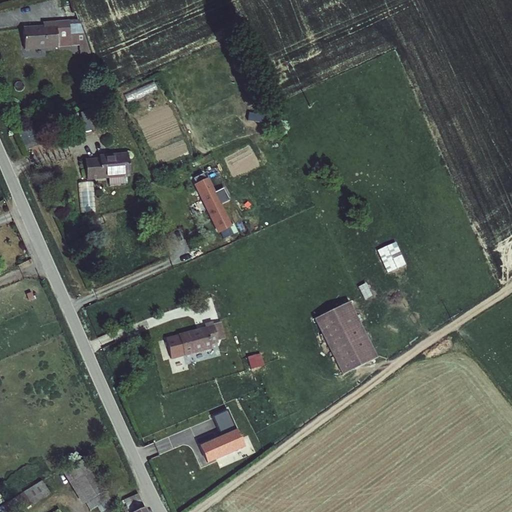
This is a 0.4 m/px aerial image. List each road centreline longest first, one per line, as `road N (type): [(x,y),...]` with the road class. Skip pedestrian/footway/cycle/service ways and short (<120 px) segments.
road 1 (tertiary): [(160,511),(0,150)]
road 2 (unclassified): [(511,285),(201,511)]
